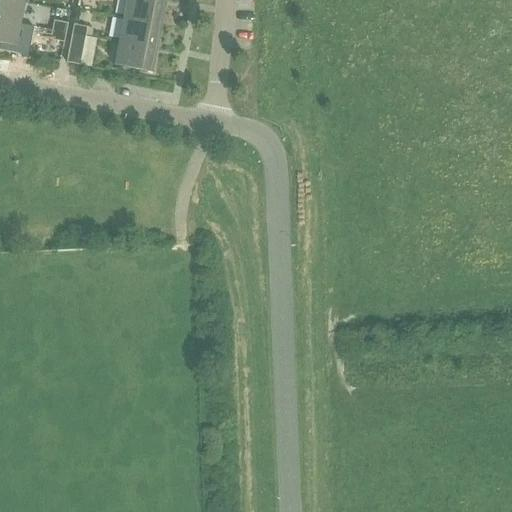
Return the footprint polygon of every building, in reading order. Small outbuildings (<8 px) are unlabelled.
[(11,0),(0,0),(0,19),(18,23),(22,2),(11,0)] [(161,0),(126,0),(123,17),(161,24),(165,1),(161,0)] [(123,17),(118,40),(156,48),(161,24),(123,17)] [(0,42),(14,45),(18,23),(0,19),(0,42)] [(53,20),(51,30),(65,33),(67,23),(53,20)] [(86,27),(73,24),(71,34),(85,36),(86,27)] [(63,42),(65,33),(51,30),(49,39),(63,42)] [(71,34),(65,63),(79,65),(85,36),(71,34)] [(118,40),(114,65),(152,72),(156,48),(118,40)] [(511,99),(511,69),(472,71),(473,102),(511,99)] [(492,181),(489,108),(452,109),(455,183),(492,181)] [(511,235),(511,204),(478,206),(479,237),(511,235)]
